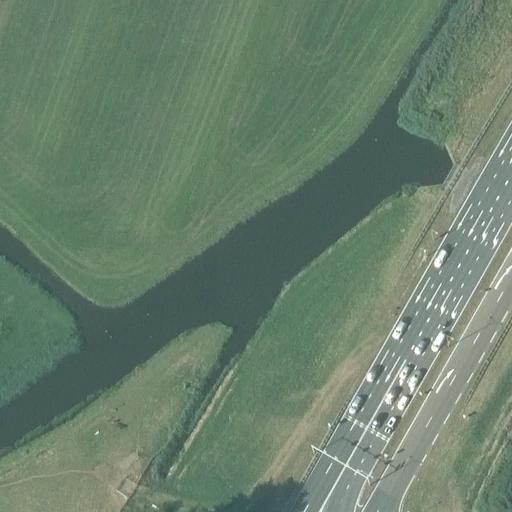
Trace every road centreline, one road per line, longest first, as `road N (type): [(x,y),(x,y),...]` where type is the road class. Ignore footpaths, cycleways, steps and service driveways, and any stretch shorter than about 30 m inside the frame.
road 1 (primary): [(511,145),(304,511)]
road 2 (primary): [(377,511),(511,276)]
